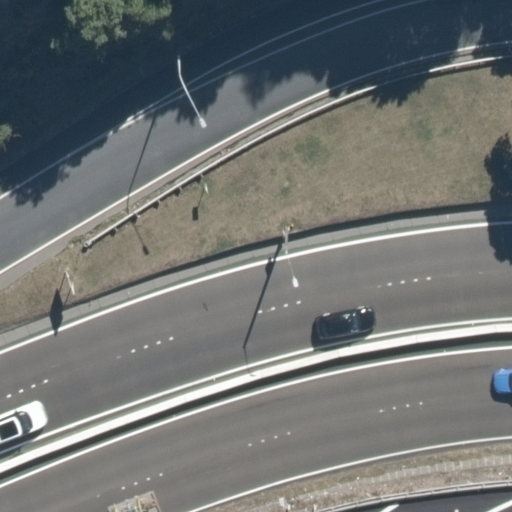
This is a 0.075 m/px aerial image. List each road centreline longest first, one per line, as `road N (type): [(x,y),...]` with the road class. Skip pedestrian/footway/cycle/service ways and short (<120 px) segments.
road 1 (trunk): [(0,246),(201,117),(339,55),(511,15)]
road 2 (trunk): [(0,406),(224,321),(355,290),(511,272)]
road 3 (trunk): [(511,397),(306,433),(72,511)]
